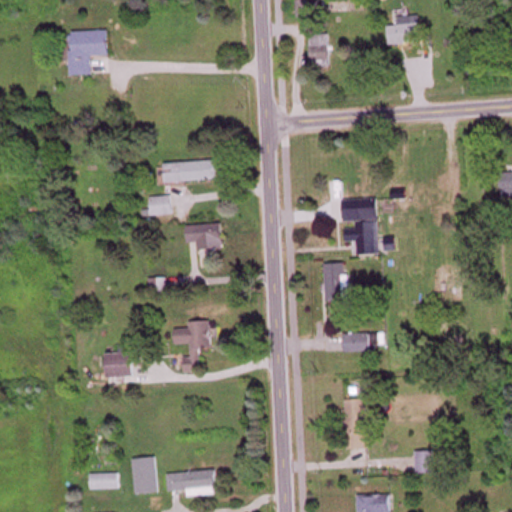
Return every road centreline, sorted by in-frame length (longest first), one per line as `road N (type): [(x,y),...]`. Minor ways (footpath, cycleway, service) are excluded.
road 1 (residential): [(281,511),(255,0)]
road 2 (residential): [(263,124),(511,106)]
